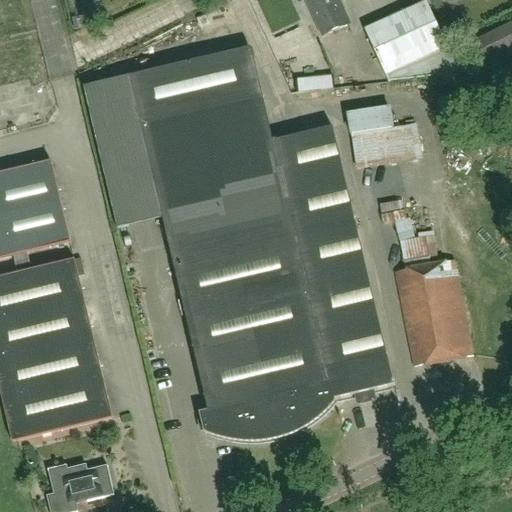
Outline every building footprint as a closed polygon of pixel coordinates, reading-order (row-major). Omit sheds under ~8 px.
[(336,0),(306,0),(324,38),(349,26),(336,0)] [(427,3),(365,32),(386,77),(389,83),(464,73),(451,46),(448,48),(427,3)] [(471,32),(462,13),(446,21),(455,39),(471,32)] [(200,29),(208,27),(206,18),(197,20),(200,29)] [(511,24),(473,43),(484,65),(504,55),(507,61),(511,58),(511,24)] [(333,405),(333,403),(393,389),(392,384),(390,385),(334,129),(273,143),(252,49),(130,78),(209,413),(201,415),(205,433),(201,434),(218,441),(236,444),(254,445),(272,442),(290,437),(306,429),(321,418),(333,405)] [(390,107),(348,114),(357,172),(423,161),(417,125),(394,129),(390,107)] [(82,260),(75,262),(32,272),(28,254),(71,243),(52,163),(0,175),(0,260),(15,257),(19,275),(0,279),(0,387),(13,444),(113,420),(79,278),(86,277),(82,260)] [(373,199),(374,210),(397,207),(396,196),(373,199)] [(400,242),(403,262),(430,258),(429,256),(438,255),(435,238),(427,240),(426,238),(400,242)] [(456,262),(396,274),(414,369),(475,357),(456,262)] [(55,496),(47,497),(50,511),(78,511),(77,506),(115,496),(108,467),(89,471),(87,466),(68,470),(68,467),(49,471),(55,496)]
